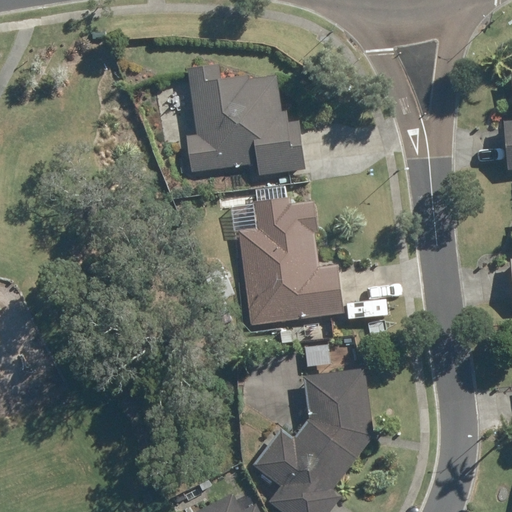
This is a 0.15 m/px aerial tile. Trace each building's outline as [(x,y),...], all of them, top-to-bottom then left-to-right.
[(189,70),(196,135),(187,136),(190,170),(256,163),(258,174),(302,169),(297,122),(287,122),(285,111),(279,112),(275,78),(246,81),(246,77),(219,80),(217,66),(189,70)] [(511,72),(510,73),(511,95),(511,121),(503,122),(506,170),(511,169),(511,72)] [(252,202),(255,230),(239,232),(246,298),(250,297),(253,324),(342,313),(336,266),(317,269),(313,233),(316,232),(313,202),(289,204),(288,198),(252,202)] [(280,332),(282,344),(290,343),(288,331),(280,332)] [(252,464),(280,486),(269,501),(283,511),(328,511),(341,496),(331,489),(372,435),(364,369),(303,376),(309,419),(293,440),(279,428),(252,464)] [(258,511),(254,503),(240,511),(231,494),(196,511),(258,511)]
